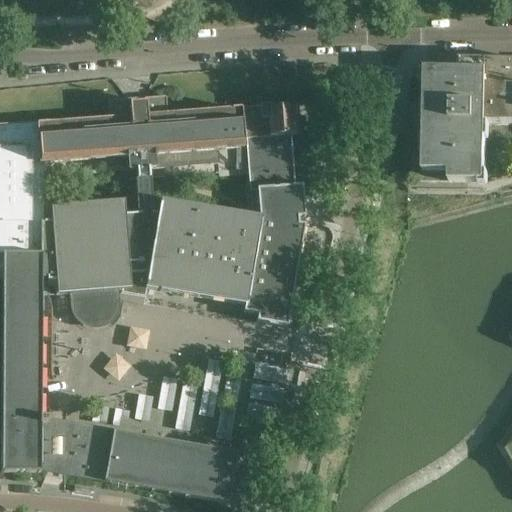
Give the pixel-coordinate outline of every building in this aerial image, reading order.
[(511,73),(488,73),(488,63),(459,62),(459,72),(435,72),(435,75),(425,75),(424,107),(429,107),(429,122),(424,122),(423,173),(420,173),(420,184),(485,185),(485,125),(511,125),(511,73)] [(297,137),(296,117),(292,117),(291,108),(271,109),(270,107),(260,108),(236,109),(235,109),(234,110),(233,110),(233,111),(167,116),(165,101),(165,100),(164,99),(163,99),(157,100),(144,101),(141,105),(132,106),(128,102),(109,103),(107,104),(107,106),(108,121),(43,125),(43,124),(42,123),(41,123),(0,126),(0,257),(2,257),(0,475),(40,475),(40,473),(228,506),(237,456),(86,429),(47,422),(46,420),(40,420),(41,280),(47,280),(47,283),(55,282),(56,297),(73,296),(74,304),(75,312),(76,317),(80,322),(83,325),(89,327),(92,328),(97,328),(100,327),(105,324),(108,321),(111,317),(112,311),(112,306),(112,301),(112,293),(121,292),(121,295),(145,299),(146,291),(244,307),(243,314),(257,317),(256,324),(286,329),(304,227),(297,226),(297,220),(302,219),(302,220),(304,220),(301,186),(300,187),(294,188),(291,138),(297,137)] [(215,410),(231,411),(234,355),(218,354),(215,410)] [(269,357),(262,390),(295,396),(298,382),(287,380),(290,361),(269,357)] [(240,367),(239,386),(254,387),(255,368),(240,367)] [(175,372),(173,404),(188,405),(190,373),(175,372)] [(190,422),(205,423),(210,380),(195,378),(190,422)] [(148,414),(163,416),(167,392),(152,389),(148,414)] [(229,427),(244,431),(250,407),(235,403),(229,427)]
